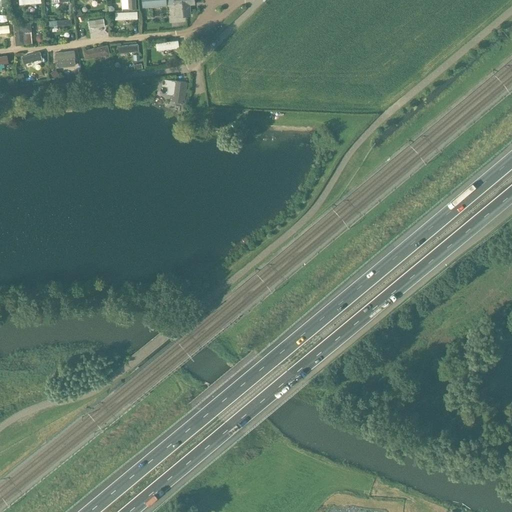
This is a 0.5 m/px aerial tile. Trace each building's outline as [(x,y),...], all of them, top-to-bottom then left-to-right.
[(138,8),(137,0),(127,0),(128,8),(138,8)] [(193,0),(141,0),(142,7),(174,4),(175,17),(190,15),(189,5),(194,4),(193,0)] [(116,20),(139,19),(138,11),(115,11),(116,20)] [(0,23),(0,31),(9,31),(9,23),(0,23)] [(24,44),(23,32),(31,31),(31,23),(13,24),(15,45),(24,44)] [(180,41),(156,41),(157,49),(180,48),(180,41)] [(141,64),(140,44),(118,44),(119,64),(141,64)] [(84,47),(85,61),(111,60),(111,46),(84,47)] [(56,51),(56,60),(76,60),(76,50),(56,51)] [(24,52),(25,68),(42,67),(41,52),(24,52)] [(8,54),(0,55),(0,63),(9,62),(8,54)] [(163,79),(162,86),(168,87),(167,94),(172,95),(171,101),(184,102),(187,83),(163,79)]
